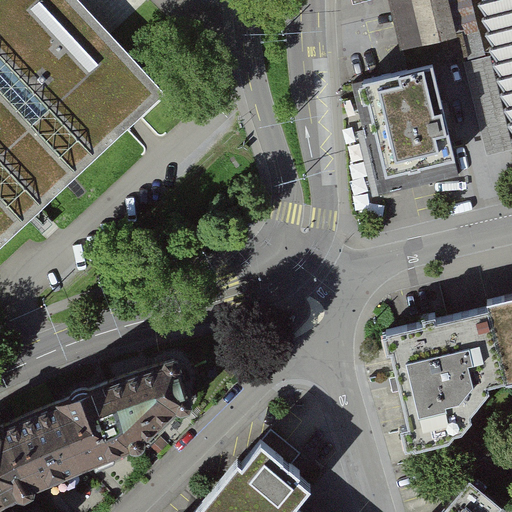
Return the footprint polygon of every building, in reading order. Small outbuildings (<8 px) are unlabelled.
[(58,0),(0,0),(0,268),(164,113),(58,0)] [(388,0),(400,46),(457,32),(449,0),(388,0)] [(511,0),(482,0),(511,122),(511,0)] [(434,65),(350,83),(374,197),(406,190),(460,178),(434,65)] [(511,292),(379,326),(384,348),(391,350),(399,385),(407,421),(400,423),(407,444),(445,436),(487,383),(506,376),(511,374),(511,292)] [(0,415),(0,511),(39,511),(39,510),(13,506),(2,511),(0,511),(0,493),(128,439),(186,393),(173,349),(93,377),(89,366),(48,383),(52,394),(0,415)] [(282,511),(277,507),(292,488),(235,441),(175,511),(282,511)] [(500,511),(502,511),(469,482),(443,511),(500,511)]
